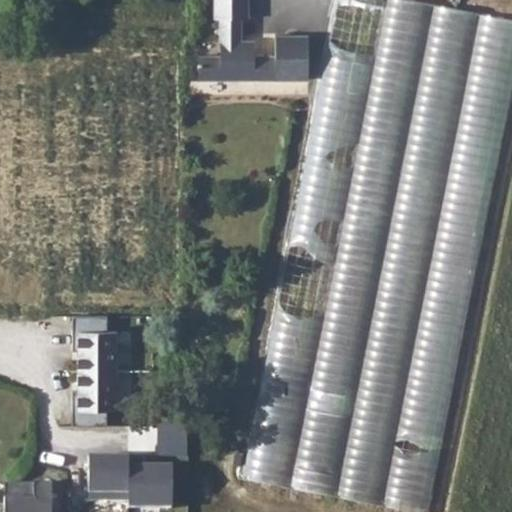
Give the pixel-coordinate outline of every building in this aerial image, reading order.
[(196,55),(196,79),(220,79),(220,72),(251,71),(251,79),(274,79),(274,71),(296,71),(295,34),(273,35),(274,55),(252,56),(251,41),(238,41),(237,17),(245,16),(244,0),(211,0),(212,17),(218,17),(218,56),(196,55)] [(511,16),(422,0),(332,0),(248,477),(432,510),(511,65),(511,16)] [(176,51),(0,51),(0,306),(177,306),(176,51)] [(107,315),(72,315),(72,350),(77,350),(77,389),(72,389),(71,425),(106,425),(106,409),(117,409),(117,331),(107,331),(107,315)] [(128,456),(88,456),(88,503),(128,503),(128,456)] [(128,503),(128,511),(171,511),(172,469),(145,469),(146,456),(128,456),(128,503)] [(5,482),(4,511),(52,511),(53,483),(5,482)]
